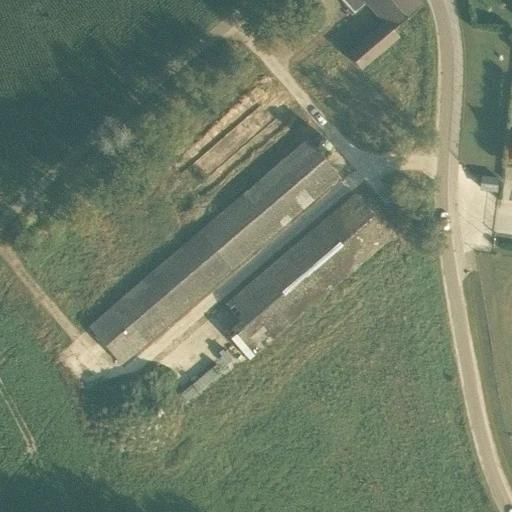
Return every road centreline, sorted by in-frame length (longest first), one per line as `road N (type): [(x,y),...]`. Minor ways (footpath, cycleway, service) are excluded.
road 1 (unclassified): [(511,511),(475,420),(450,267),(452,39),(444,0)]
road 2 (unclassified): [(270,0),(0,233)]
